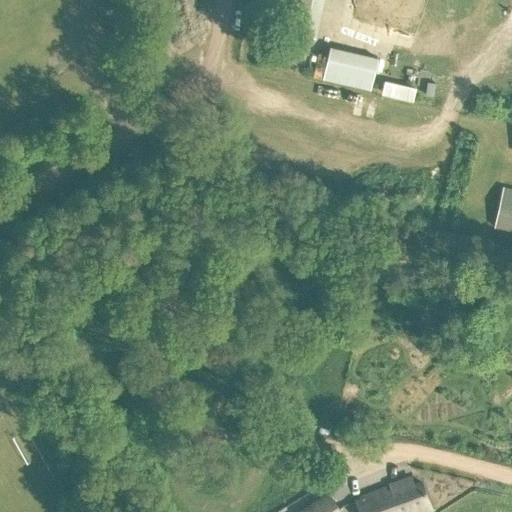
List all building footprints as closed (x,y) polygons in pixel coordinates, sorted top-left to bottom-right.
[(291,0),(284,31),(316,38),(324,0),(291,0)] [(330,46),(322,79),(370,90),(377,57),(330,46)] [(386,81),(382,95),(414,102),(417,88),(386,81)] [(511,187),(507,186),(498,225),(511,228),(511,187)] [(412,487),(409,478),(389,485),(391,489),(387,490),(386,488),(363,497),(363,498),(357,500),(361,511),(418,511),(429,508),(421,484),(412,487)] [(300,511),(340,511),(329,493),(300,511)]
